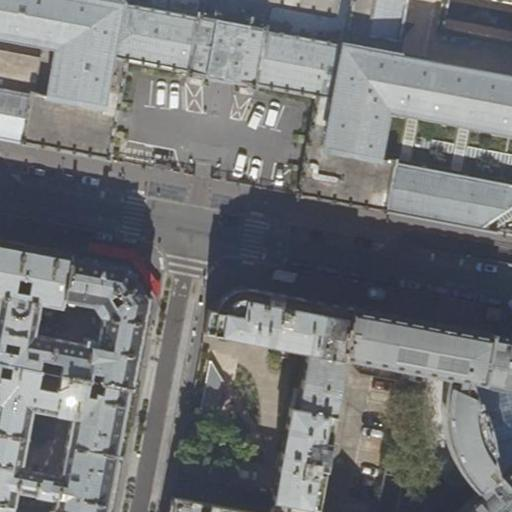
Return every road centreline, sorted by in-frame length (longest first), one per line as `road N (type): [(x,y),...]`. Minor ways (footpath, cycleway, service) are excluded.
road 1 (residential): [(511,290),(189,228)]
road 2 (residential): [(136,511),(189,228)]
road 3 (residential): [(189,228),(0,190)]
